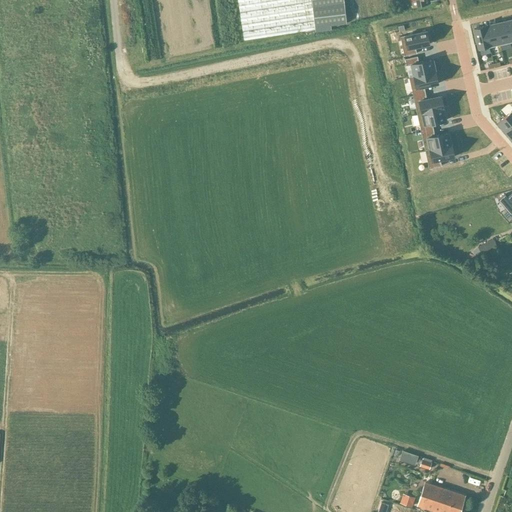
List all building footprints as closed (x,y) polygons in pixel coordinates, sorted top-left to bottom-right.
[(343,0),(238,0),(244,40),(315,29),(315,31),(331,29),(331,25),(347,23),(343,0)] [(506,20),(495,23),(500,42),(510,40),(506,20)] [(495,23),(485,25),(489,45),(500,42),(495,23)] [(485,25),(474,28),(478,47),(489,45),(485,25)] [(407,47),(403,49),(404,55),(416,53),(415,47),(429,43),(426,30),(405,35),(407,47)] [(417,56),(405,59),(407,66),(411,65),(414,76),(435,71),(433,59),(419,62),(417,56)] [(416,88),(412,89),(413,96),(425,93),(424,87),(438,84),(437,80),(435,71),(414,76),(416,88)] [(425,93),(413,96),(415,102),(419,101),(422,113),(443,108),(441,96),(427,99),(425,93)] [(424,124),(420,125),(421,132),(433,129),(432,123),(446,120),(443,108),(422,113),(424,124)] [(511,110),(498,122),(505,131),(511,125),(511,110)] [(433,129),(421,132),(423,139),(427,138),(430,149),(451,145),(449,132),(435,135),(433,129)] [(432,161),(428,162),(429,169),(441,166),(440,160),(454,157),(451,145),(430,149),(432,161)] [(420,167),(408,169),(410,175),(421,173),(420,167)] [(511,213),(511,194),(509,197),(506,194),(500,199),(511,213)] [(402,450),(399,459),(415,464),(418,455),(402,450)] [(430,469),(432,462),(422,459),(420,466),(430,469)] [(425,482),(418,505),(439,511),(458,511),(464,495),(425,482)]
